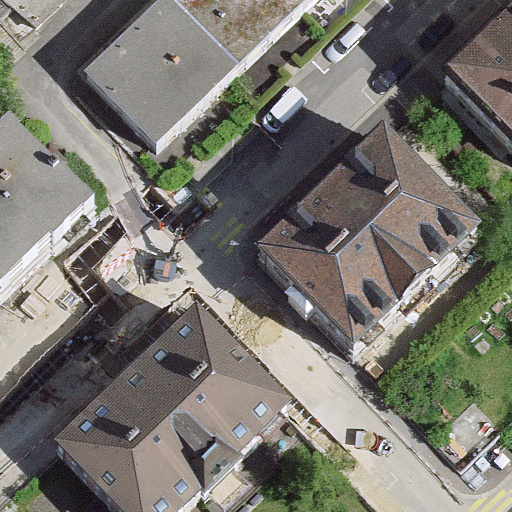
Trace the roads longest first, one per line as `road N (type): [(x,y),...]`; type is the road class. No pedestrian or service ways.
road 1 (unclassified): [(438,511),(172,237)]
road 2 (residential): [(172,237),(425,0)]
road 3 (residential): [(0,401),(172,237)]
road 4 (unclassified): [(172,237),(13,76)]
